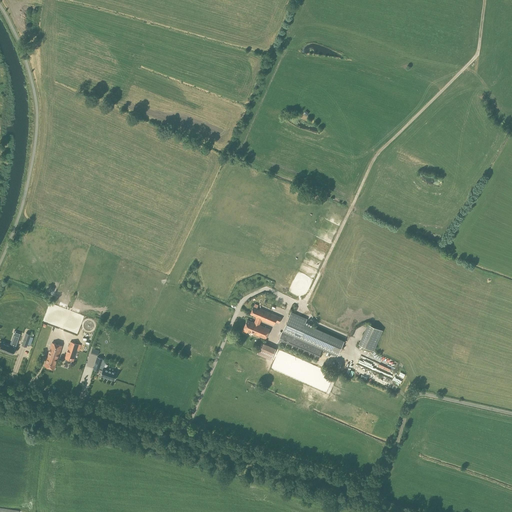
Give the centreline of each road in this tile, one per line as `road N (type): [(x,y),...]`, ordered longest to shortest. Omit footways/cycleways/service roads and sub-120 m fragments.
road 1 (track): [(303,306),(376,154),(478,54),(485,0)]
road 2 (unclassified): [(0,375),(186,431)]
